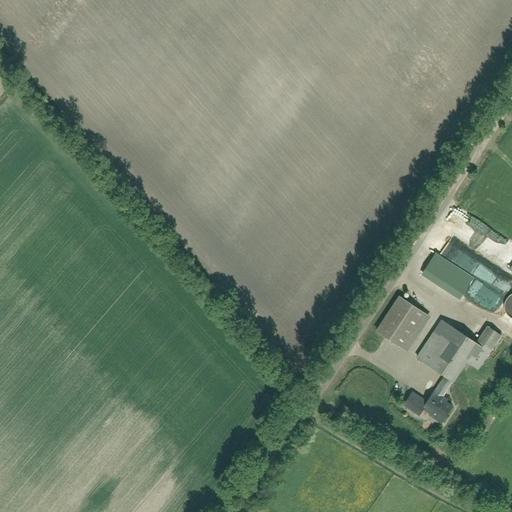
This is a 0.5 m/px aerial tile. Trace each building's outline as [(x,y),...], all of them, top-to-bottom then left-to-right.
[(511,246),(482,227),(473,241),(511,266),(511,246)] [(433,252),(460,259),(464,245),(437,237),(433,252)] [(472,284),(453,273),(442,292),(460,303),(472,284)] [(511,315),(511,292),(503,311),(511,315)] [(435,316),(403,296),(380,331),(412,352),(435,316)] [(482,342),(446,318),(421,357),(448,375),(458,382),(461,384),(474,364),(484,370),(506,336),(492,326),(482,342)] [(449,396),(458,382),(448,375),(433,400),(417,390),(407,406),(424,417),(428,412),(448,424),(459,406),(452,401),(453,399),(449,396)]
